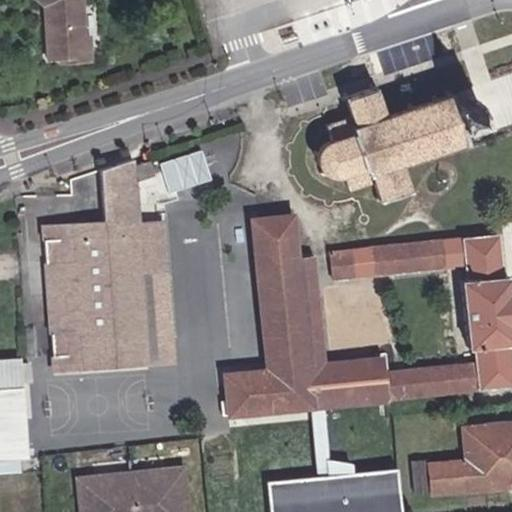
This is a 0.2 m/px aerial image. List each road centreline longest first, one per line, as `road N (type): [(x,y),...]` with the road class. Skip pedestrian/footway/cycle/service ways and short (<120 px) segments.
road 1 (tertiary): [(0,158),(486,0)]
road 2 (unknown): [(261,77),(257,160),(267,182),(299,203),(310,245)]
